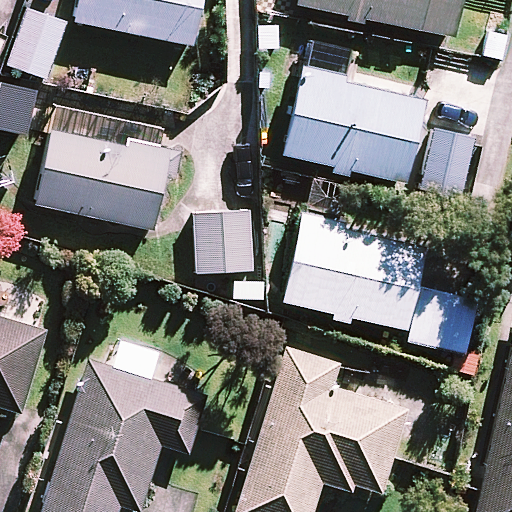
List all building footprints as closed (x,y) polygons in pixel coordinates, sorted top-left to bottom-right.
[(74,0),(69,27),(188,51),(198,0),(74,0)] [(460,0),(295,0),(293,12),(342,21),(341,26),(360,30),(361,25),(453,43),(460,0)] [(3,68),(44,83),(64,27),(22,13),(3,68)] [(348,175),(402,187),(420,106),(340,88),(341,82),(297,72),(277,159),(327,171),(326,177),(347,182),(348,175)] [(415,193),(457,203),(470,143),(428,133),(415,193)] [(30,210),(149,235),(161,177),(172,179),(177,156),(123,145),(122,152),(46,136),(30,210)] [(191,277),(249,274),(246,215),(188,217),(191,277)] [(346,323),(402,335),(421,252),(340,234),(342,227),(298,217),(277,307),(327,318),(326,324),(345,328),(346,323)] [(403,346),(460,359),(472,303),(415,291),(403,346)] [(0,413),(17,419),(42,334),(0,321),(0,413)] [(511,511),(511,326),(474,493),(469,511),(511,511)] [(283,351),(232,511),(310,511),(318,488),(347,497),(350,489),(378,497),(389,461),(404,414),(330,391),(337,367),(283,351)] [(203,400),(84,363),(37,511),(115,511),(116,511),(119,511),(137,511),(157,450),(185,458),(193,431),(203,400)]
